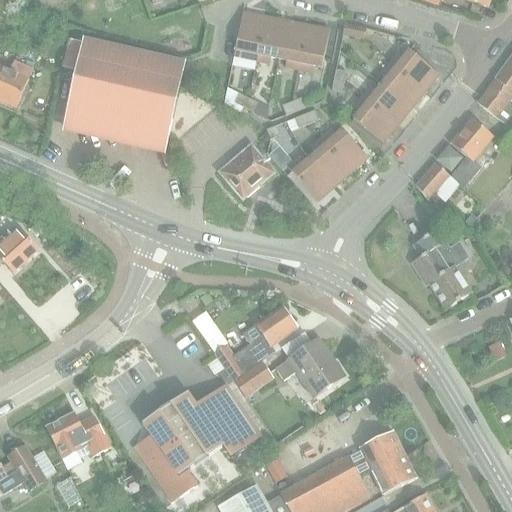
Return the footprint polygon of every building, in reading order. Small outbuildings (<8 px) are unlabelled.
[(462,0),(488,9),(491,0),(462,0)] [(256,63),(265,18),(243,13),(235,51),(244,53),(242,60),(256,63)] [(286,22),(265,18),(256,63),(269,66),(271,59),(279,60),(286,22)] [(307,26),(286,22),(279,60),(286,62),(285,69),(298,71),(307,26)] [(330,31),(307,26),(298,71),(312,74),(313,67),(322,69),(330,31)] [(364,40),(366,30),(345,26),(343,36),(364,40)] [(77,72),(66,123),(168,145),(187,63),(84,40),(83,44),(70,41),(64,69),(77,72)] [(389,64),(425,93),(439,76),(409,51),(403,58),(398,54),(389,64)] [(511,58),(510,60),(496,81),(511,94),(511,58)] [(33,70),(22,66),(13,62),(9,72),(0,68),(0,104),(16,111),(33,70)] [(411,110),(425,93),(389,64),(380,75),(386,80),(381,85),(411,110)] [(336,71),(334,81),(344,83),(346,73),(336,71)] [(342,94),(344,83),(334,81),(332,92),(342,94)] [(511,94),(496,81),(478,105),(507,127),(511,122),(511,94)] [(398,127),(411,110),(381,85),(376,92),(370,87),(362,98),(398,127)] [(234,104),(244,109),(249,99),(239,95),(234,104)] [(398,127),(362,98),(353,109),(359,113),(353,120),(383,144),(398,127)] [(258,104),(249,99),(244,109),(253,114),(258,104)] [(302,99),(292,103),(296,113),(306,109),(302,99)] [(296,113),(292,103),(282,107),(286,117),(296,113)] [(309,125),(318,122),(314,112),(305,116),(309,125)] [(299,129),(309,125),(305,116),(295,120),(299,129)] [(470,167),(493,138),(473,121),(452,146),(469,160),(466,164),(470,167)] [(511,122),(507,127),(494,143),(509,155),(511,151),(511,122)] [(270,141),(280,137),(276,127),(266,131),(270,141)] [(321,139),(351,174),(368,160),(343,130),(336,136),(331,130),(321,139)] [(335,188),(351,174),(321,139),(310,149),(315,154),(309,159),(335,188)] [(255,191),(275,174),(251,146),(219,174),(242,202),(250,195),(254,199),(258,195),(255,191)] [(450,171),(461,159),(449,150),(439,162),(450,171)] [(317,203),(335,188),(309,159),(303,164),(299,159),(287,168),(317,203)] [(446,203),(469,175),(460,167),(451,179),(436,165),(416,187),(428,204),(435,194),(446,203)] [(5,207),(3,213),(30,224),(33,217),(5,207)] [(0,260),(13,275),(39,252),(19,230),(3,245),(0,242),(0,260)] [(462,270),(473,263),(460,244),(451,250),(439,231),(414,247),(422,258),(412,264),(427,287),(431,285),(447,310),(471,294),(455,269),(459,266),(462,270)] [(258,357),(298,330),(283,308),(243,335),(258,357)] [(314,399),(346,378),(337,366),(332,369),(315,343),(277,370),(285,382),(296,374),(314,399)] [(234,381),(246,373),(227,346),(215,354),(234,381)] [(263,362),(246,374),(234,382),(246,398),(274,379),(263,362)] [(133,447),(170,504),(197,487),(185,469),(223,445),(230,456),(260,437),(226,385),(196,404),(189,394),(142,424),(150,436),(133,447)] [(76,414),(47,429),(69,472),(84,464),(78,453),(89,448),(94,459),(112,450),(96,418),(81,425),(76,414)] [(383,495),(415,479),(393,434),(361,450),(383,495)] [(49,485),(45,479),(56,473),(43,452),(33,458),(28,450),(11,460),(14,465),(5,471),(4,468),(2,469),(0,466),(0,491),(0,490),(0,482),(18,472),(19,475),(31,495),(49,485)] [(291,511),(345,511),(371,498),(348,457),(281,494),(291,511)] [(218,507),(220,511),(270,511),(256,486),(218,507)] [(433,511),(425,497),(398,511),(433,511)] [(360,511),(386,511),(389,511),(382,499),(360,511)]
